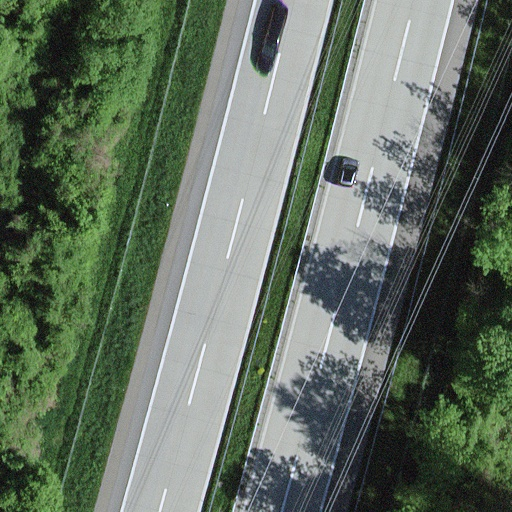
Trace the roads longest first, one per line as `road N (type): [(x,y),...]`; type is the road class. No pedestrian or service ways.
road 1 (motorway): [(296,0),(160,511)]
road 2 (motorway): [(278,511),(413,0)]
